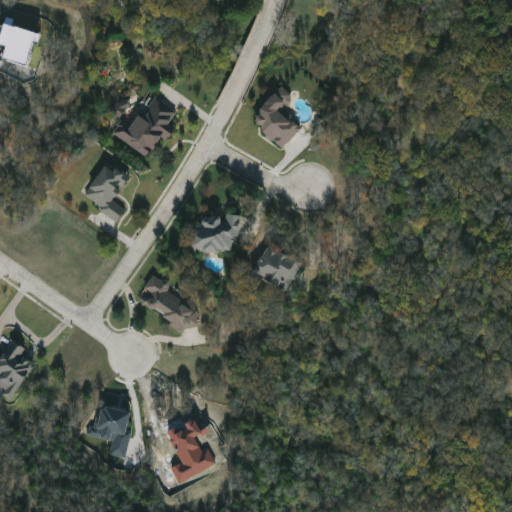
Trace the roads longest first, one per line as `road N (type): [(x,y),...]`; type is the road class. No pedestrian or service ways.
road 1 (residential): [(276,0),(232,105),(87,323)]
road 2 (residential): [(131,354),(0,263)]
